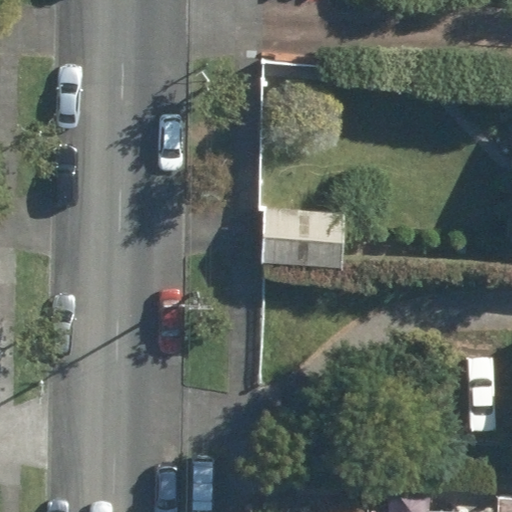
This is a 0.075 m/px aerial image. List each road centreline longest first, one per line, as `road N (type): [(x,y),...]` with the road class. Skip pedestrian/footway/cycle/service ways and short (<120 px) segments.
road 1 (residential): [(123,511),(132,0)]
road 2 (unknown): [(132,16),(511,19)]
